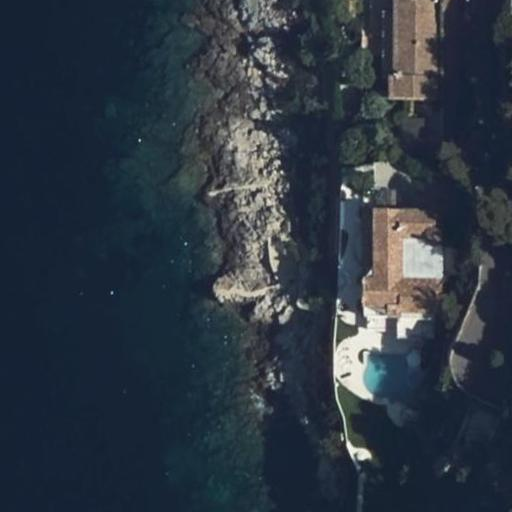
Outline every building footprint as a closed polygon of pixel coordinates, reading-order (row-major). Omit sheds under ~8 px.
[(396,0),(397,13),(395,79),(390,79),(389,99),(420,100),(420,96),(435,96),(437,0),(396,0)] [(395,79),(397,13),(383,12),(381,78),(390,79),(395,79)] [(422,119),(403,118),(402,156),(421,157),(422,119)] [(365,190),(365,212),(420,214),(405,174),(383,174),(383,190),(365,190)] [(420,214),(365,212),(364,312),(392,313),(392,325),(392,336),(428,336),(428,315),(430,315),(430,313),(434,313),(434,280),(399,279),(399,239),(426,239),(426,243),(427,245),(428,246),(430,247),(431,248),(434,249),(439,247),(442,243),(443,239),(440,234),(438,232),(434,231),(434,214),(420,214)] [(426,243),(426,239),(399,239),(399,279),(434,280),(434,271),(409,271),(408,249),(434,249),(431,248),(430,247),(428,246),(427,245),(426,243)] [(392,313),(364,312),(364,325),(392,325),(392,313)]
